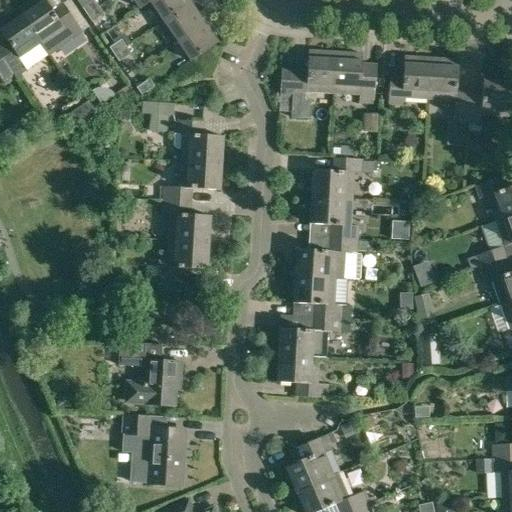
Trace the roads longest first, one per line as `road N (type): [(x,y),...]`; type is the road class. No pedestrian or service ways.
road 1 (residential): [(233,371),(240,285),(256,266),(266,126),(245,72),(268,0)]
road 2 (residential): [(510,0),(465,19),(306,10),(272,0)]
road 3 (residential): [(247,511),(225,447),(233,371)]
